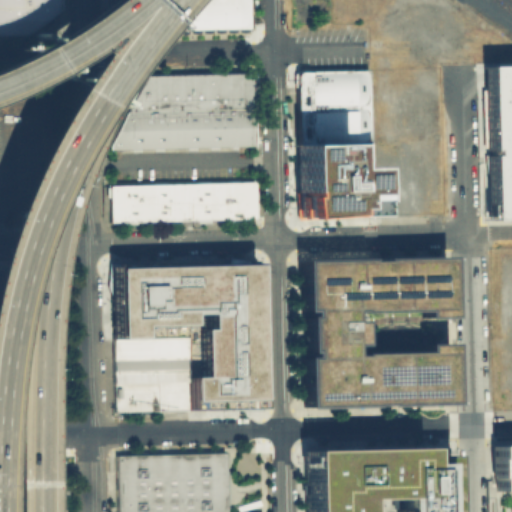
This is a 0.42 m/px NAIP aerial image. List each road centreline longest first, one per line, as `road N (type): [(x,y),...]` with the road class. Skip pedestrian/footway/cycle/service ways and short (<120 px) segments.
road 1 (motorway): [(25,511),(27,327),(39,235),(77,122),(154,0)]
road 2 (tertiary): [(283,511),(272,51)]
road 3 (residential): [(472,425),(90,433)]
road 4 (residential): [(91,511),(84,242)]
road 5 (motorway): [(85,90),(35,182),(0,288)]
road 6 (residential): [(468,234),(276,239)]
road 7 (residential): [(276,239),(84,242)]
road 8 (residential): [(468,234),(472,425)]
road 9 (residential): [(272,51),(83,55)]
road 10 (residential): [(84,242),(83,55)]
road 11 (residential): [(464,66),(468,234)]
road 12 (motorway): [(0,84),(53,58),(130,0)]
road 13 (motorway): [(122,0),(0,80)]
